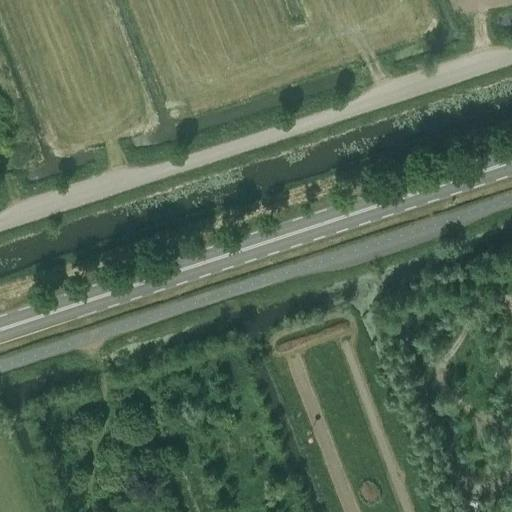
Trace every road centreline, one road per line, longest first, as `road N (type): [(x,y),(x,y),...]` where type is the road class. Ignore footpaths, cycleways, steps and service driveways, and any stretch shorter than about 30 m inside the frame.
road 1 (unclassified): [(0,370),(511,199)]
road 2 (primary): [(0,330),(511,162)]
road 3 (unclassified): [(511,57),(0,225)]
